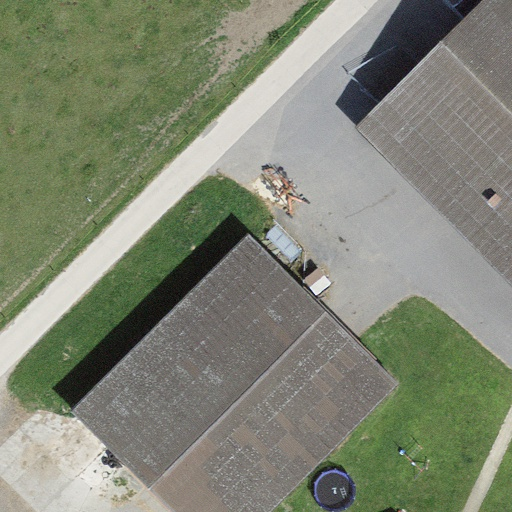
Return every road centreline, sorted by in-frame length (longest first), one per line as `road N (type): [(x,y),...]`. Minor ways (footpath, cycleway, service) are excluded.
road 1 (track): [(0,355),(347,0)]
road 2 (unknown): [(248,100),(511,354)]
